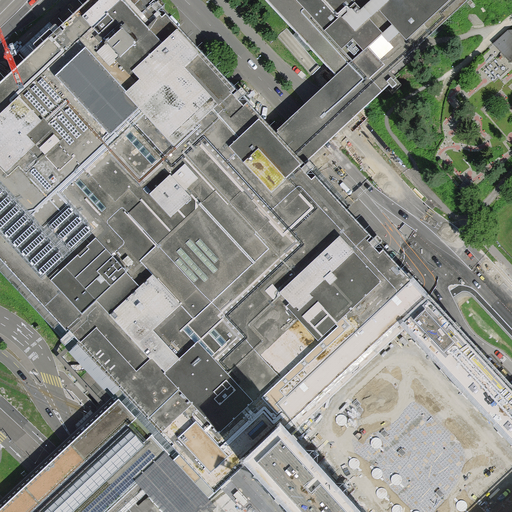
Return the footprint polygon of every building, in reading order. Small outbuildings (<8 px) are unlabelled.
[(116,396),(120,399),(171,454),(211,498),(217,492),(247,464),(286,428),(293,421),(278,404),(349,340),(394,299),(414,281),(392,258),(384,250),(380,254),(376,250),(384,242),(379,236),(371,245),(368,242),(372,238),(316,178),(312,182),(308,177),(314,172),(316,169),(310,163),(303,170),(301,168),(304,165),(288,149),(275,134),(248,104),(245,107),(240,103),(247,96),(241,91),(235,97),(233,95),(236,92),(190,42),(166,16),(162,19),(159,16),(165,9),(160,3),(152,10),(150,8),(155,4),(150,0),(92,0),(58,31),(27,61),(0,85),(0,267),(64,338),(61,341),(63,343),(65,346),(68,343),(70,346),(73,349),(75,351),(116,396)] [(265,0),(336,77),(365,108),(395,80),(388,72),(467,0),(265,0)] [(18,52),(27,61),(58,31),(57,30),(50,22),(33,38),(18,52)] [(511,29),(508,30),(493,43),(507,58),(511,63),(511,61),(511,29)] [(316,154),(365,108),(336,77),(275,134),(288,149),(304,165),(310,160),(316,154)] [(349,340),(278,404),(293,421),(403,322),(430,298),(414,281),(394,299),(349,340)] [(511,442),(511,387),(430,298),(403,322),(407,328),(445,369),(473,399),(503,432),(511,442)] [(116,396),(75,351),(69,356),(86,374),(104,394),(107,391),(114,398),(116,396)] [(107,511),(165,460),(166,459),(171,454),(120,399),(108,410),(0,509),(0,511),(107,511)] [(286,428),(247,464),(252,469),(292,511),(363,511),(353,501),(335,482),(307,451),(290,433),(286,428)] [(292,511),(252,469),(247,464),(217,492),(222,497),(229,505),(235,511),(292,511)]
